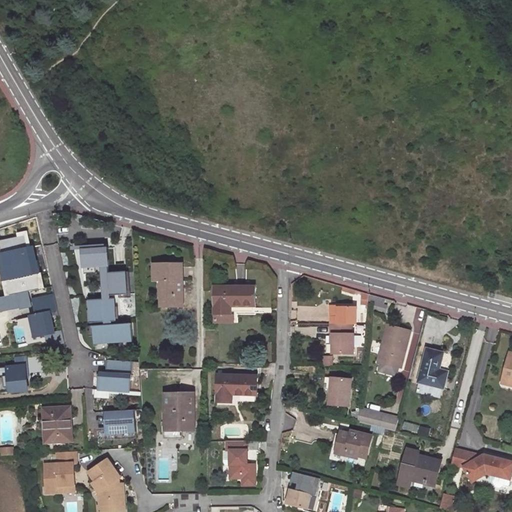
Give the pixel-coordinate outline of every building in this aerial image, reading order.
[(0,240),(0,265),(7,297),(28,292),(46,288),(43,273),(47,272),(41,245),(32,247),(28,231),(17,233),(18,237),(0,240)] [(108,248),(84,250),(85,274),(102,273),(103,297),(128,296),(127,273),(110,273),(108,248)] [(183,306),(182,265),(154,267),(155,281),(163,281),(164,307),(183,306)] [(256,306),(255,287),(215,288),(216,316),(232,316),(232,307),(256,306)] [(31,306),(28,292),(7,297),(0,298),(0,311),(16,308),(16,309),(31,306)] [(49,345),(64,342),(62,331),(54,332),(51,315),(54,314),(54,311),(58,310),(54,295),(34,299),(37,314),(32,315),(37,337),(40,336),(46,334),(49,345)] [(115,305),(114,299),(89,301),(90,324),(116,323),(116,325),(119,325),(118,305),(115,305)] [(356,326),(356,309),(337,309),(337,318),(330,318),(330,326),(352,326),(356,326)] [(116,325),(89,327),(89,337),(94,337),(95,344),(133,342),(132,325),(119,325),(116,325)] [(332,355),(353,355),(353,336),(352,336),(352,326),(330,326),(330,337),(332,337),(332,355)] [(402,369),(412,334),(389,329),(380,363),(402,369)] [(444,392),(449,375),(440,373),(444,356),(428,351),(419,385),(444,392)] [(511,355),(510,355),(503,380),(511,381),(511,355)] [(99,389),(96,389),(95,397),(110,398),(111,390),(131,391),(133,361),(107,360),(106,372),(100,372),(99,389)] [(0,392),(27,390),(24,365),(0,367),(0,392)] [(258,395),(259,376),(219,375),(218,402),(233,402),(234,394),(258,395)] [(325,380),(324,392),(327,392),(327,390),(329,391),(332,391),(333,380),(328,379),(328,380),(325,380)] [(329,391),(328,407),(349,408),(351,381),(333,380),(332,391),(329,391)] [(196,429),(193,393),(166,395),(167,413),(168,413),(170,431),(196,429)] [(72,440),(70,407),(45,408),(47,442),(72,440)] [(137,437),(135,409),(104,411),(105,427),(99,427),(100,439),(137,437)] [(380,429),(385,431),(396,433),(399,420),(359,410),(358,424),(372,427),(380,429)] [(366,460),(372,439),(352,433),(351,436),(342,434),(336,455),(345,457),(346,455),(357,457),(366,460)] [(247,466),(248,443),(228,442),(227,451),(231,451),(230,479),(242,480),(242,487),(255,487),(255,466),(247,466)] [(434,487),(441,462),(430,459),(428,464),(417,460),(418,454),(406,450),(397,486),(410,489),(412,481),(424,484),(424,485),(426,486),(426,485),(434,487)] [(75,452),(56,453),(57,463),(44,463),(45,492),(74,491),(72,462),(75,462),(75,452)] [(488,474),(493,475),(493,478),(491,485),(495,486),(497,491),(502,492),(506,489),(511,490),(511,484),(511,464),(486,458),(480,461),(479,459),(456,453),(452,468),(465,471),(474,485),(484,479),(483,477),(488,474)] [(119,477),(106,459),(93,468),(94,470),(89,473),(94,481),(91,483),(98,493),(99,506),(109,505),(110,511),(120,511),(119,501),(122,501),(121,476),(119,477)] [(301,475),(298,485),(317,490),(320,480),(301,475)] [(315,498),(317,490),(298,485),(296,492),(290,491),(286,506),(307,511),(311,497),(315,498)] [(443,511),(445,511),(449,498),(444,497),(440,511),(443,511)] [(457,511),(458,510),(450,508),(453,499),(449,498),(445,511),(457,511)]
